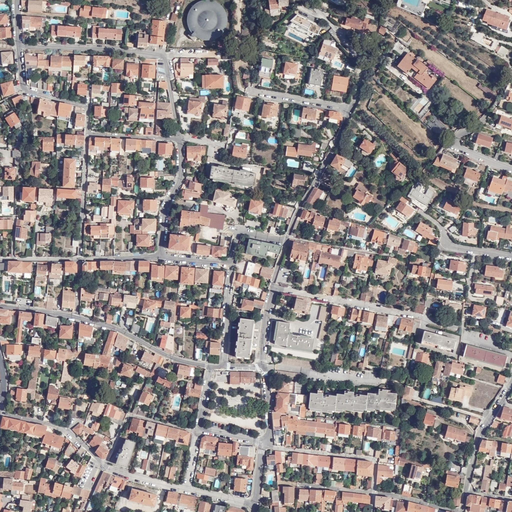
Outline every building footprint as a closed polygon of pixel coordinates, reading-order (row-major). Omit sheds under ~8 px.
[(191,32),(188,35),(194,40),(197,37),(200,39),(203,40),(207,40),(211,40),(213,39),(216,38),(219,36),(220,35),(223,33),(225,29),(227,25),(227,22),(227,18),(227,15),(226,11),(224,9),(223,7),(221,5),(217,2),(215,1),(212,0),(210,0),(203,0),(201,0),(198,2),(196,3),(194,5),(192,7),(190,9),(189,12),(188,15),(187,18),(187,21),(188,24),(188,27),(190,30),(191,32)] [(268,0),(270,10),(279,9),(279,5),(288,5),(287,0),(268,0)] [(21,1),(22,7),(28,7),(28,9),(42,9),(44,9),(44,4),(48,4),(48,2),(21,1)] [(107,8),(102,7),(102,8),(85,6),(85,8),(81,8),(79,16),(91,18),(91,16),(106,18),(107,8)] [(171,20),(176,21),(181,6),(177,6),(175,13),(173,13),(171,20)] [(508,22),(509,19),(505,18),(506,16),(487,10),(484,19),(488,21),(488,22),(508,29),(510,23),(508,22)] [(0,25),(2,25),(2,24),(8,23),(7,13),(0,14),(0,25)] [(317,36),(322,27),(297,14),(289,22),(308,31),(307,32),(317,36)] [(364,20),(352,17),(350,16),(350,18),(346,17),(345,19),(342,18),(340,24),(367,32),(369,24),(372,24),(373,20),(364,18),(364,20)] [(22,17),(22,28),(28,28),(28,31),(25,31),(25,33),(29,33),(30,27),(45,27),(45,18),(22,17)] [(151,35),(163,37),(165,22),(154,20),(151,35)] [(81,27),(52,25),(52,35),(81,37),(81,27)] [(100,26),(94,25),(93,38),(122,40),(122,29),(100,27),(100,26)] [(11,37),(10,27),(0,27),(0,39),(5,39),(5,38),(11,37)] [(381,27),(378,33),(383,36),(386,30),(381,27)] [(147,48),(147,46),(148,35),(148,33),(147,33),(147,35),(139,34),(138,47),(147,48)] [(162,44),(163,37),(151,35),(150,43),(162,44)] [(480,41),(491,48),(494,41),(483,35),(480,41)] [(428,60),(420,54),(416,59),(396,42),(387,53),(390,55),(395,50),(404,57),(397,66),(427,91),(437,78),(434,75),(435,74),(424,65),(428,60)] [(317,58),(326,61),(326,60),(331,62),(332,59),(333,59),(337,49),(323,43),(321,48),(320,51),(317,58)] [(497,53),(503,57),(508,50),(502,45),(501,47),(499,50),(498,52),(497,53)] [(12,52),(1,53),(3,65),(10,65),(10,64),(13,63),(12,52)] [(38,54),(37,54),(37,57),(29,56),(29,54),(24,54),(26,68),(38,68),(38,67),(38,54)] [(43,54),(38,54),(38,67),(49,68),(48,67),(49,61),(43,60),(43,54)] [(48,67),(49,68),(49,74),(52,74),(51,70),(60,71),(61,57),(58,57),(58,55),(54,54),(54,56),(50,56),(50,67),(48,67)] [(74,57),(73,64),(73,72),(77,73),(78,65),(85,65),(85,60),(94,60),(94,56),(74,55),(74,57)] [(93,66),(109,67),(109,64),(111,64),(111,57),(94,56),(94,60),(93,66)] [(61,57),(60,71),(60,77),(63,77),(65,75),(66,71),(71,71),(71,64),(73,64),(74,57),(61,57)] [(180,75),(189,75),(189,74),(193,74),(193,63),(188,63),(188,58),(180,58),(180,63),(177,63),(177,70),(180,70),(180,75)] [(259,74),(270,76),(273,61),(261,58),(261,61),(259,74)] [(123,71),(124,60),(113,59),(113,68),(111,68),(111,75),(113,75),(113,71),(123,71)] [(298,64),(286,62),(284,74),(287,75),(286,81),(291,82),(293,75),(295,76),(298,64)] [(137,77),(138,64),(127,63),(126,76),(134,76),(133,81),(136,81),(136,77),(137,77)] [(155,66),(143,65),(142,77),(154,78),(155,66)] [(322,70),(311,68),(308,83),(323,86),(324,84),(322,83),(323,79),(321,78),(322,70)] [(205,87),(223,87),(223,75),(206,75),(205,87)] [(348,92),(350,93),(352,87),(347,86),(348,78),(334,75),(331,89),(345,91),(346,88),(349,89),(348,92)] [(78,94),(87,95),(88,85),(84,84),(85,83),(77,81),(72,80),(72,88),(78,89),(78,94)] [(15,93),(11,82),(0,85),(4,96),(15,93)] [(92,83),(92,84),(92,97),(94,98),(94,96),(95,96),(100,96),(101,90),(110,91),(110,86),(92,83)] [(112,83),(111,92),(111,95),(117,95),(117,96),(121,97),(122,84),(112,83)] [(494,92),(484,85),(481,89),(491,97),(494,92)] [(503,98),(511,99),(511,90),(509,90),(509,93),(505,92),(503,98)] [(141,96),(122,95),(122,97),(124,97),(124,105),(135,106),(136,97),(141,98),(141,96)] [(185,112),(195,113),(196,114),(199,115),(200,114),(202,103),(205,103),(206,96),(199,96),(198,98),(190,97),(188,108),(185,108),(185,112)] [(236,102),(233,102),(232,107),(235,107),(235,110),(247,113),(250,99),(238,96),(236,102)] [(53,114),(58,115),(59,104),(48,102),(48,100),(40,99),(37,112),(44,113),(44,111),(47,112),(48,114),(49,114),(52,113),(53,114)] [(270,100),(265,99),(261,115),(275,118),(278,104),(275,104),(275,102),(270,102),(270,100)] [(225,118),(227,101),(223,101),(222,105),(214,104),(213,112),(210,111),(209,115),(219,117),(221,118),(223,119),(224,118),(225,118)] [(58,115),(58,117),(69,120),(70,116),(68,116),(69,110),(70,111),(71,105),(60,103),(59,104),(58,115)] [(76,106),(75,110),(76,110),(75,125),(84,126),(85,111),(83,110),(83,108),(76,106)] [(109,107),(102,106),(102,107),(95,107),(94,116),(106,116),(107,110),(109,110),(109,107)] [(302,118),(315,120),(315,118),(316,111),(321,111),(321,112),(323,112),(323,110),(303,107),(302,118)] [(140,118),(140,108),(129,108),(129,113),(128,119),(139,120),(140,118)] [(154,118),(154,109),(140,108),(140,118),(154,118)] [(173,120),(171,111),(157,110),(157,118),(173,120)] [(328,123),(336,124),(337,122),(342,123),(341,115),(339,112),(326,110),(325,117),(329,118),(328,123)] [(22,125),(14,112),(6,118),(11,126),(14,125),(16,128),(22,125)] [(421,121),(423,123),(430,114),(428,112),(421,121)] [(433,115),(426,124),(440,136),(447,127),(433,115)] [(511,119),(500,115),(500,117),(499,116),(498,119),(496,118),(495,121),(497,121),(495,128),(500,130),(501,126),(510,128),(510,129),(511,130),(511,119)] [(347,130),(355,133),(357,129),(353,128),(354,126),(349,124),(347,130)] [(476,143),(490,147),(492,137),(478,133),(476,143)] [(81,150),(84,151),(84,136),(57,134),(57,137),(57,148),(60,148),(60,147),(60,144),(60,143),(81,144),(81,146),(81,149),(81,150)] [(57,140),(57,137),(53,137),(54,138),(43,138),(43,137),(37,136),(37,141),(39,141),(38,148),(41,148),(41,149),(43,149),(43,147),(54,147),(54,140),(57,140)] [(104,146),(105,138),(96,137),(95,150),(96,150),(98,150),(102,150),(102,153),(104,153),(104,149),(104,146)] [(357,145),(360,148),(359,150),(360,152),(364,155),(366,154),(367,152),(372,144),(365,139),(363,138),(362,137),(357,145)] [(120,149),(120,139),(111,138),(111,147),(111,150),(116,150),(120,150),(120,149)] [(125,151),(135,151),(136,150),(136,149),(136,139),(120,139),(120,149),(120,150),(120,151),(119,155),(124,155),(124,146),(125,146),(125,151)] [(156,151),(157,140),(136,139),(136,149),(136,150),(142,150),(142,147),(151,147),(151,151),(156,151)] [(172,154),(172,144),(159,143),(159,153),(159,158),(171,158),(171,154),(172,154)] [(232,156),(240,157),(240,156),(245,157),(247,145),(247,144),(242,143),(242,144),(241,148),(234,146),(232,156)] [(299,143),(297,153),(311,156),(312,151),(314,151),(315,143),(311,143),(310,145),(299,143)] [(227,156),(232,157),(232,156),(234,146),(241,148),(241,146),(232,145),(231,150),(228,149),(227,156)] [(205,154),(206,146),(187,146),(187,159),(199,160),(200,154),(205,154)] [(394,149),(389,154),(395,160),(397,158),(398,159),(401,156),(394,149)] [(15,165),(22,165),(23,162),(21,150),(16,150),(13,150),(13,158),(15,158),(15,165)] [(338,153),(330,164),(339,170),(343,163),(349,167),(353,161),(338,153)] [(456,159),(438,153),(434,157),(436,157),(433,165),(439,167),(439,166),(440,163),(452,168),(451,171),(454,173),(456,168),(455,168),(457,163),(455,162),(456,159)] [(74,187),(75,159),(65,158),(63,186),(74,187)] [(396,161),(392,166),(394,167),(392,171),(397,175),(396,176),(396,177),(399,180),(401,180),(408,170),(396,161)] [(35,163),(35,162),(32,162),(31,168),(30,168),(30,176),(34,176),(34,177),(39,177),(40,171),(48,171),(49,164),(35,163)] [(255,173),(210,166),(209,178),(253,185),(255,173)] [(418,173),(412,166),(409,168),(411,171),(408,174),(413,178),(418,173)] [(14,175),(15,175),(16,170),(13,170),(13,169),(5,168),(5,179),(14,179),(14,178),(14,175)] [(480,173),(467,168),(463,178),(465,180),(464,182),(473,186),(474,183),(476,184),(480,173)] [(360,180),(364,174),(358,170),(354,175),(360,180)] [(305,189),(307,176),(294,173),(291,186),(305,189)] [(501,194),(503,188),(507,179),(508,175),(503,173),(501,179),(493,176),(489,186),(488,186),(486,191),(496,195),(497,192),(500,194),(501,194)] [(118,180),(118,186),(118,187),(132,188),(133,177),(133,175),(132,175),(127,175),(127,180),(118,180)] [(140,175),(140,178),(141,178),(141,189),(145,189),(145,191),(152,191),(152,187),(153,187),(153,178),(146,178),(146,175),(140,175)] [(103,185),(102,191),(106,192),(106,193),(110,193),(111,184),(113,184),(113,186),(118,186),(118,178),(116,178),(115,178),(113,178),(111,178),(109,178),(102,178),(102,185),(103,185)] [(511,180),(507,179),(503,188),(510,190),(507,196),(511,197),(511,180)] [(202,184),(190,181),(189,189),(201,191),(202,184)] [(98,183),(90,182),(89,185),(88,185),(87,191),(96,192),(98,183)] [(415,198),(427,205),(435,192),(429,188),(425,194),(419,191),(423,185),(419,182),(415,189),(413,187),(409,194),(415,198)] [(371,192),(359,184),(355,190),(357,191),(353,197),(359,201),(358,203),(362,205),(364,201),(367,203),(370,200),(378,205),(379,204),(384,207),(385,205),(369,194),(371,192)] [(12,201),(12,187),(4,187),(3,196),(0,196),(0,200),(12,201)] [(33,197),(36,197),(37,187),(34,187),(33,189),(22,189),(22,192),(21,192),(20,202),(33,201),(33,197)] [(63,197),(81,199),(82,189),(56,187),(56,192),(55,200),(62,201),(63,197)] [(314,187),(307,199),(305,202),(312,205),(315,200),(317,201),(323,190),(319,189),(317,187),(314,187)] [(38,201),(46,201),(45,205),(52,205),(53,189),(39,188),(38,201)] [(226,190),(217,188),(216,190),(215,190),(212,201),(216,202),(215,206),(219,207),(219,206),(225,207),(226,205),(227,208),(232,209),(234,207),(236,199),(229,197),(229,194),(222,192),(222,191),(226,191),(226,190)] [(202,192),(185,190),(183,190),(182,195),(184,195),(183,198),(189,199),(189,198),(192,199),(192,196),(199,197),(199,193),(201,194),(205,194),(206,193),(202,192)] [(108,216),(108,218),(112,219),(111,223),(112,223),(116,223),(117,199),(117,197),(117,192),(114,192),(114,194),(111,194),(111,198),(111,205),(109,205),(109,207),(108,216)] [(406,203),(408,200),(402,196),(400,199),(401,201),(396,208),(399,211),(397,214),(405,220),(409,216),(414,209),(406,203)] [(261,199),(257,198),(253,197),(252,200),(251,200),(248,213),(260,215),(262,203),(261,202),(261,199)] [(156,206),(156,199),(144,199),(143,212),(156,212),(157,212),(157,210),(158,210),(158,207),(156,206)] [(428,208),(415,199),(414,200),(413,202),(425,211),(428,208)] [(456,215),(461,207),(447,199),(443,207),(456,215)] [(133,201),(119,200),(118,211),(133,212),(133,201)] [(200,201),(200,203),(200,210),(200,225),(201,225),(208,226),(208,227),(222,229),(224,223),(230,224),(231,217),(208,213),(208,201),(202,200),(202,201),(200,201)] [(281,205),(272,202),(271,205),(275,206),(274,208),(270,208),(268,216),(272,217),(273,214),(278,215),(281,205)] [(296,209),(281,205),(278,215),(279,216),(286,217),(286,216),(291,217),(296,209)] [(303,209),(302,208),(295,221),(290,235),(297,237),(298,232),(295,231),(299,218),(307,219),(305,225),(311,226),(312,224),(315,212),(311,211),(311,212),(305,210),(304,211),(303,211),(303,209)] [(32,216),(35,216),(35,210),(27,209),(27,211),(24,211),(24,214),(23,214),(23,219),(26,220),(32,221),(32,222),(33,221),(33,220),(32,219),(32,216)] [(192,225),(200,225),(200,210),(181,210),(179,226),(185,226),(192,225)] [(322,217),(322,214),(315,212),(312,224),(322,227),(324,217),(322,217)] [(327,228),(338,231),(339,229),(343,230),(344,225),(349,227),(350,222),(327,216),(327,217),(327,220),(329,221),(327,228)] [(3,225),(3,228),(12,229),(12,220),(13,220),(13,218),(12,217),(2,217),(3,225)] [(134,233),(155,234),(156,218),(142,218),(142,231),(134,230),(134,233)] [(15,236),(25,238),(27,227),(22,227),(23,221),(17,219),(16,223),(16,229),(15,236)] [(415,230),(432,240),(434,236),(430,234),(432,232),(430,230),(431,228),(420,222),(415,230)] [(473,230),(473,223),(463,222),(462,235),(469,236),(469,234),(475,234),(475,230),(473,230)] [(90,228),(90,235),(94,235),(94,238),(101,238),(100,237),(100,223),(96,223),(96,225),(91,225),(91,223),(84,223),(84,236),(86,236),(86,234),(87,234),(87,228),(90,228)] [(114,226),(116,226),(116,223),(112,223),(112,226),(106,226),(106,223),(100,223),(100,237),(108,237),(108,233),(113,233),(114,233),(114,226)] [(350,234),(362,237),(365,227),(352,223),(350,234)] [(487,230),(486,236),(495,239),(496,236),(503,238),(504,237),(511,239),(511,240),(511,228),(509,228),(510,224),(507,223),(506,228),(490,225),(489,230),(487,230)] [(377,243),(381,244),(383,237),(384,234),(386,234),(386,233),(374,230),(372,238),(378,240),(377,243)] [(37,232),(36,244),(40,244),(40,240),(50,240),(50,233),(37,232)] [(386,246),(391,247),(391,245),(392,244),(396,245),(395,246),(394,249),(398,250),(401,238),(387,233),(387,234),(386,238),(384,242),(387,243),(386,246)] [(156,236),(156,234),(137,234),(137,245),(152,245),(152,241),(150,240),(151,235),(156,236)] [(191,236),(170,235),(169,249),(190,250),(191,236)] [(398,254),(404,256),(406,249),(413,251),(415,242),(402,238),(401,243),(399,247),(399,250),(398,254)] [(258,254),(261,241),(249,239),(245,253),(257,256),(258,254)] [(289,239),(287,245),(292,245),(290,258),(291,258),(291,261),(299,263),(304,264),(304,260),(305,260),(307,248),(309,248),(312,249),(312,252),(315,252),(317,244),(305,242),(305,245),(299,244),(299,241),(289,239)] [(282,245),(261,241),(258,254),(266,256),(267,251),(279,254),(282,245)] [(196,253),(209,254),(210,246),(210,244),(206,243),(206,246),(197,245),(196,253)] [(325,263),(328,263),(331,254),(321,251),(320,250),(321,244),(317,244),(315,252),(314,257),(319,258),(319,260),(318,262),(325,264),(325,263)] [(225,247),(219,247),(213,246),(212,254),(216,255),(215,255),(221,256),(221,255),(226,256),(226,249),(225,249),(225,247)] [(346,254),(348,250),(344,249),(343,254),(340,256),(331,254),(328,263),(333,264),(332,266),(338,267),(339,265),(344,266),(346,254)] [(367,264),(368,259),(369,257),(356,255),(354,265),(352,265),(351,271),(357,272),(362,273),(362,272),(367,273),(368,264),(367,264)] [(394,268),(397,258),(388,256),(386,261),(378,260),(375,272),(389,275),(390,267),(394,268)] [(125,275),(130,275),(130,270),(138,271),(139,261),(136,261),(136,260),(126,260),(126,262),(125,275)] [(412,273),(430,276),(431,269),(433,264),(431,264),(423,262),(416,261),(409,260),(408,271),(412,271),(412,273)] [(466,262),(450,260),(449,269),(456,270),(456,273),(465,275),(466,272),(464,272),(466,262)] [(22,261),(9,261),(8,271),(21,272),(22,261)] [(23,269),(22,269),(22,274),(27,275),(27,269),(33,269),(33,264),(37,264),(38,261),(24,261),(23,269)] [(74,261),(65,261),(65,271),(69,272),(69,275),(72,275),(72,276),(76,276),(77,264),(74,261)] [(98,269),(99,261),(85,261),(82,264),(82,273),(90,273),(90,271),(88,271),(88,269),(98,269)] [(114,261),(101,261),(100,269),(109,269),(109,272),(112,272),(113,261),(114,261)] [(120,274),(125,275),(126,262),(113,261),(112,272),(112,273),(120,274)] [(150,261),(139,261),(138,271),(147,272),(147,277),(149,277),(150,261)] [(248,261),(244,275),(251,277),(252,275),(254,269),(255,265),(255,263),(248,261)] [(46,265),(37,264),(36,279),(46,280),(47,266),(50,266),(50,262),(46,262),(46,265)] [(52,266),(50,266),(49,277),(63,278),(63,273),(63,270),(61,270),(62,264),(52,262),(52,266)] [(263,265),(255,263),(255,265),(259,266),(258,269),(262,269),(260,276),(271,279),(274,270),(262,267),(263,265)] [(163,281),(164,266),(159,266),(159,265),(152,264),(152,273),(150,273),(150,276),(156,277),(156,280),(156,281),(163,281)] [(484,275),(502,277),(503,271),(498,270),(499,267),(486,265),(484,275)] [(166,278),(178,279),(179,266),(166,266),(166,278)] [(194,268),(182,268),(181,283),(193,284),(194,268)] [(207,282),(208,269),(196,269),(195,281),(207,282)] [(214,271),(212,288),(221,289),(223,272),(214,271)] [(244,275),(234,272),(232,283),(241,286),(242,282),(249,284),(249,285),(257,287),(259,279),(251,277),(244,275)] [(442,280),(443,274),(435,273),(434,279),(437,279),(436,288),(452,290),(453,281),(442,280)] [(475,294),(492,296),(493,287),(475,284),(474,288),(476,288),(475,294)] [(83,297),(91,298),(92,293),(95,293),(95,292),(94,292),(95,290),(88,289),(88,288),(81,287),(80,295),(83,296),(83,297)] [(99,299),(109,300),(110,292),(97,290),(95,289),(95,290),(94,292),(95,292),(95,293),(95,300),(98,301),(99,299)] [(76,292),(63,290),(62,306),(75,307),(76,292)] [(371,302),(373,292),(367,291),(367,293),(365,300),(369,301),(369,302),(371,302)] [(114,293),(110,292),(109,300),(109,304),(118,305),(118,306),(121,306),(120,308),(122,308),(124,302),(125,295),(124,294),(118,293),(114,293)] [(129,295),(125,295),(124,302),(128,303),(129,301),(138,304),(139,297),(137,297),(129,295)] [(142,310),(154,312),(155,306),(162,307),(163,301),(148,299),(141,297),(139,297),(138,304),(137,304),(143,305),(142,310)] [(291,312),(309,316),(312,304),(310,303),(311,298),(305,297),(305,300),(297,299),(296,298),(295,304),(293,304),(291,312)] [(34,298),(33,307),(46,308),(46,300),(34,298)] [(264,302),(254,299),(253,302),(241,299),(240,303),(242,304),(241,308),(251,311),(252,307),(262,309),(264,302)] [(422,314),(423,312),(424,305),(426,300),(423,299),(422,304),(416,303),(414,312),(422,314)] [(54,301),(46,300),(46,308),(53,309),(54,301)] [(462,305),(463,305),(464,303),(446,300),(445,303),(443,303),(442,306),(445,306),(445,307),(461,309),(462,305)] [(181,307),(180,316),(190,317),(190,309),(193,309),(193,313),(197,313),(198,308),(199,308),(199,305),(193,305),(189,304),(189,307),(186,307),(186,304),(178,303),(175,302),(175,306),(177,306),(181,307)] [(208,306),(199,305),(199,308),(203,308),(203,315),(221,317),(222,308),(220,307),(219,308),(207,307),(208,306)] [(486,308),(474,305),(472,315),(484,317),(486,308)] [(319,339),(326,340),(330,322),(325,321),(329,307),(321,306),(318,320),(324,321),(319,339)] [(343,315),(344,308),(332,306),(331,313),(331,318),(337,319),(338,315),(343,315)] [(0,322),(10,324),(11,316),(10,316),(10,315),(12,315),(12,314),(15,314),(16,315),(19,315),(19,311),(0,308),(0,322)] [(359,321),(361,310),(350,308),(348,318),(348,319),(348,321),(357,323),(358,321),(359,321)] [(19,311),(19,315),(19,316),(16,342),(20,343),(23,320),(32,321),(33,313),(19,311)] [(363,317),(362,321),(366,322),(365,327),(370,328),(373,313),(364,311),(363,315),(362,315),(362,317),(363,317)] [(44,314),(35,313),(34,324),(43,325),(44,314)] [(393,323),(394,316),(377,313),(375,329),(385,331),(386,325),(392,326),(393,323)] [(58,328),(59,318),(44,314),(43,325),(42,327),(42,328),(47,328),(47,324),(54,326),(54,329),(52,329),(52,331),(57,332),(57,331),(58,328)] [(415,335),(417,335),(420,322),(421,320),(402,317),(400,325),(398,332),(410,335),(411,331),(415,332),(415,335)] [(63,319),(59,318),(58,328),(60,328),(59,337),(71,338),(72,327),(61,326),(63,319)] [(249,357),(253,320),(240,318),(239,326),(237,326),(237,329),(239,329),(237,345),(235,345),(235,348),(236,348),(235,356),(249,357)] [(289,331),(290,323),(278,321),(274,344),(312,350),(314,338),(306,337),(306,335),(303,335),(303,337),(288,334),(288,333),(290,333),(290,331),(289,331)] [(79,323),(78,342),(82,342),(82,339),(85,340),(84,343),(88,343),(93,343),(94,343),(95,339),(92,338),(92,337),(90,337),(93,326),(79,323)] [(164,350),(173,354),(173,342),(174,330),(169,329),(169,335),(168,335),(167,340),(164,347),(164,350)] [(117,332),(110,330),(103,353),(99,351),(98,354),(100,354),(110,355),(117,332)] [(421,341),(453,350),(456,340),(424,331),(421,341)] [(40,338),(32,337),(32,340),(32,341),(38,342),(38,340),(39,340),(39,342),(41,342),(42,333),(38,332),(38,334),(40,334),(40,338)] [(119,347),(123,349),(126,344),(125,344),(128,338),(118,332),(114,344),(119,347)] [(164,347),(167,340),(168,335),(168,333),(166,332),(165,335),(163,334),(162,335),(159,346),(164,347)] [(219,354),(220,338),(210,338),(210,341),(205,340),(205,353),(219,354)] [(452,353),(453,350),(421,341),(420,343),(452,353)] [(27,343),(26,349),(26,351),(27,351),(27,360),(34,360),(33,365),(31,365),(31,369),(30,369),(28,387),(26,387),(25,388),(35,389),(38,363),(40,347),(40,345),(32,344),(27,343)] [(21,351),(21,345),(7,344),(7,358),(10,358),(10,359),(21,359),(21,354),(23,355),(23,351),(21,351)] [(42,347),(40,347),(38,363),(45,364),(46,357),(57,359),(59,347),(55,347),(55,350),(52,349),(52,348),(51,348),(51,347),(45,346),(45,349),(42,348),(42,347)] [(65,348),(59,347),(57,359),(63,359),(64,359),(65,348)] [(415,360),(430,365),(433,352),(414,347),(411,357),(416,359),(415,360)] [(465,357),(503,368),(506,357),(468,347),(465,357)] [(67,348),(65,348),(64,359),(69,359),(70,358),(70,356),(72,356),(73,357),(74,350),(73,350),(67,349),(67,348)] [(81,351),(80,351),(78,351),(77,350),(77,356),(80,356),(84,357),(84,359),(84,361),(94,363),(93,366),(93,367),(97,368),(98,367),(99,358),(95,358),(95,354),(86,353),(86,352),(81,351)] [(160,355),(155,353),(154,356),(144,351),(141,359),(150,363),(152,360),(156,362),(160,355)] [(110,355),(100,354),(99,358),(98,367),(108,369),(107,372),(112,373),(114,364),(109,363),(111,356),(110,355)] [(336,354),(334,364),(342,365),(343,361),(338,359),(339,354),(336,354)] [(302,359),(281,356),(280,363),(317,370),(318,363),(302,359)] [(453,359),(448,357),(447,362),(437,360),(432,379),(438,381),(439,378),(441,379),(447,380),(449,371),(453,359)] [(122,358),(120,363),(123,364),(122,368),(123,368),(122,374),(131,376),(133,366),(124,364),(126,360),(122,358)] [(464,362),(453,359),(449,371),(462,374),(463,370),(462,369),(464,362)] [(178,363),(174,362),(172,365),(176,366),(176,367),(177,368),(176,373),(177,373),(176,376),(181,377),(182,374),(190,375),(191,366),(178,363)] [(152,371),(148,369),(147,370),(135,364),(134,365),(136,366),(135,368),(137,369),(137,370),(145,375),(149,377),(150,375),(152,371)] [(60,382),(65,383),(66,382),(68,382),(70,369),(63,368),(60,382)] [(172,381),(152,371),(150,375),(157,378),(156,381),(169,387),(172,381)] [(255,371),(231,371),(229,373),(229,384),(240,384),(240,382),(255,382),(255,371)] [(277,371),(276,377),(295,380),(300,381),(300,375),(277,371)] [(506,376),(499,374),(496,382),(503,384),(506,376)] [(270,385),(271,392),(278,393),(278,391),(283,392),(283,393),(287,394),(287,393),(289,382),(279,380),(278,386),(276,386),(270,385)] [(48,385),(47,399),(52,399),(52,403),(56,404),(58,389),(54,389),(55,386),(48,385)] [(410,400),(413,389),(405,386),(401,398),(410,400)] [(470,396),(472,388),(463,386),(462,389),(459,388),(456,387),(456,388),(451,387),(449,397),(454,399),(455,397),(463,399),(464,394),(465,392),(467,393),(467,395),(470,396)] [(35,389),(25,388),(18,387),(16,400),(25,401),(27,391),(32,391),(31,398),(33,398),(35,389)] [(192,388),(186,387),(183,398),(188,398),(188,394),(200,396),(201,390),(192,389),(192,388)] [(378,390),(377,393),(377,400),(374,400),(374,393),(367,392),(366,395),(359,394),(358,395),(355,395),(355,402),(352,401),(352,395),(352,391),(347,390),(346,392),(343,392),(343,394),(336,393),(336,395),(328,394),(328,396),(325,396),(324,402),(321,402),(321,395),(322,392),(317,392),(317,393),(309,392),(308,408),(320,409),(319,411),(326,411),(327,410),(334,410),(334,408),(352,410),(352,408),(365,410),(365,407),(379,409),(379,407),(394,408),(396,393),(386,391),(386,389),(381,389),(381,390),(378,390)] [(153,395),(143,390),(138,399),(148,404),(153,395)] [(287,411),(287,412),(289,412),(288,414),(290,414),(298,415),(300,415),(304,416),(306,397),(293,395),(287,394),(277,393),(275,410),(287,411)] [(70,402),(76,403),(76,399),(58,395),(56,407),(70,409),(71,405),(70,405),(70,402)] [(426,405),(408,400),(406,404),(425,409),(426,405)] [(100,414),(104,405),(98,403),(96,402),(95,404),(92,403),(90,411),(93,413),(93,415),(96,416),(97,414),(100,414)] [(119,420),(122,421),(120,416),(121,412),(116,411),(117,408),(108,405),(104,416),(106,416),(105,418),(118,422),(119,420)] [(132,412),(144,416),(145,412),(139,411),(140,407),(135,406),(132,412)] [(502,407),(496,417),(511,421),(511,420),(511,409),(503,407),(502,407)] [(212,409),(210,420),(258,429),(260,419),(212,409)] [(437,412),(427,409),(423,423),(432,426),(437,412)] [(287,412),(272,411),(273,430),(278,429),(278,431),(282,430),(282,429),(282,426),(287,426),(288,414),(289,412),(287,412)] [(290,414),(288,414),(287,426),(287,428),(297,429),(298,419),(290,418),(290,414)] [(298,415),(298,419),(297,429),(306,430),(307,420),(300,419),(300,415),(298,415)] [(470,415),(469,422),(476,424),(478,421),(477,418),(470,415)] [(3,417),(0,427),(23,432),(26,422),(3,417)] [(146,421),(133,417),(132,422),(130,421),(128,425),(126,432),(128,433),(130,429),(136,431),(135,434),(141,436),(146,421)] [(316,421),(315,431),(324,432),(326,423),(320,422),(320,418),(317,418),(316,421)] [(307,420),(306,430),(315,431),(316,421),(307,420)] [(326,423),(324,432),(324,437),(326,437),(326,433),(334,434),(336,420),(334,420),(334,424),(326,423)] [(334,434),(333,438),(333,440),(336,441),(336,437),(335,437),(336,432),(336,430),(338,430),(338,432),(349,434),(350,425),(346,424),(347,421),(343,421),(342,424),(340,424),(340,421),(336,420),(334,434)] [(147,421),(142,437),(146,438),(147,435),(151,436),(155,423),(147,421)] [(26,422),(23,432),(23,433),(43,438),(44,431),(46,427),(26,422)] [(92,434),(94,431),(88,428),(84,426),(85,425),(80,423),(72,429),(79,435),(80,435),(82,432),(81,431),(82,429),(92,434)] [(154,438),(165,440),(166,437),(168,427),(157,424),(154,438)] [(365,427),(365,424),(360,424),(360,426),(354,425),(352,434),(361,436),(362,426),(365,427)] [(368,424),(365,424),(365,427),(363,444),(365,444),(366,431),(368,432),(367,436),(377,437),(377,436),(382,437),(383,429),(379,428),(378,427),(368,426),(368,424)] [(470,443),(472,438),(464,435),(466,432),(443,424),(442,428),(446,429),(444,435),(462,441),(461,444),(463,444),(464,441),(470,443)] [(383,426),(383,429),(382,437),(382,438),(386,439),(394,440),(395,432),(386,430),(387,426),(383,426)] [(168,427),(166,437),(175,438),(173,449),(174,449),(176,441),(178,429),(168,427)] [(187,444),(190,432),(178,429),(176,441),(187,444)] [(50,448),(55,435),(44,431),(43,438),(41,445),(50,448)] [(104,439),(105,436),(98,432),(94,431),(92,434),(94,435),(90,443),(97,448),(98,449),(100,445),(102,442),(104,439)] [(64,438),(55,435),(50,448),(60,451),(64,438)] [(214,455),(217,438),(205,436),(202,438),(201,441),(200,447),(204,448),(203,452),(203,453),(214,455)] [(70,457),(76,447),(71,442),(69,440),(68,442),(67,443),(69,444),(64,453),(69,457),(70,457)] [(127,466),(135,442),(126,440),(123,447),(122,452),(120,452),(117,463),(127,466)] [(480,444),(479,450),(490,452),(489,455),(495,456),(496,450),(497,442),(482,440),(480,444)] [(100,445),(107,450),(109,447),(102,442),(100,445)] [(503,442),(501,453),(510,454),(511,444),(503,442)] [(231,444),(218,443),(217,454),(222,454),(222,456),(225,456),(225,454),(230,455),(231,444)] [(82,452),(84,448),(81,445),(78,449),(75,453),(79,455),(81,452),(82,452)] [(105,458),(109,451),(107,450),(100,445),(98,449),(97,448),(95,451),(101,458),(105,458)] [(239,449),(239,452),(239,455),(253,456),(254,447),(239,446),(239,449)] [(140,457),(147,459),(149,452),(141,450),(140,457)] [(275,461),(281,462),(283,462),(283,463),(285,463),(284,456),(285,456),(284,452),(275,450),(275,461)] [(290,463),(302,464),(303,454),(293,453),(293,460),(288,460),(285,460),(285,461),(286,461),(286,462),(286,463),(287,463),(286,466),(290,466),(290,463)] [(317,466),(318,455),(303,454),(302,464),(301,467),(314,468),(313,472),(316,473),(317,466)] [(253,456),(239,455),(237,455),(236,464),(247,465),(246,469),(252,469),(253,456)] [(269,464),(275,464),(275,461),(275,455),(269,455),(269,457),(265,457),(264,464),(266,464),(266,465),(267,464),(267,463),(269,463),(269,464)] [(319,465),(329,466),(328,469),(331,470),(331,468),(332,467),(332,457),(318,455),(317,466),(319,467),(319,465)] [(52,471),(57,461),(48,457),(45,468),(52,471)] [(71,470),(75,472),(79,465),(75,463),(77,459),(73,457),(70,460),(67,466),(66,467),(71,470)] [(344,470),(345,459),(332,457),(332,467),(331,468),(344,470)] [(404,462),(411,463),(411,460),(401,458),(399,457),(398,464),(404,466),(404,462)] [(483,479),(490,480),(493,466),(494,466),(495,464),(495,458),(494,458),(494,460),(492,459),(491,466),(486,465),(483,479)] [(356,471),(357,460),(345,459),(344,470),(356,471)] [(356,474),(372,475),(373,464),(371,462),(357,460),(356,471),(356,474)] [(169,475),(168,478),(173,479),(176,467),(174,467),(175,461),(172,461),(171,466),(169,475)] [(283,468),(282,463),(276,464),(276,473),(279,473),(286,472),(286,468),(283,468)] [(81,477),(86,466),(80,464),(79,465),(75,472),(77,473),(78,471),(80,472),(79,476),(81,477)] [(423,467),(423,466),(419,465),(412,464),(408,478),(419,480),(423,467)] [(393,466),(378,465),(376,482),(383,483),(384,479),(382,479),(382,476),(392,477),(393,466)] [(15,471),(15,477),(30,478),(33,468),(26,467),(25,470),(16,469),(15,471)] [(204,467),(203,473),(213,475),(214,470),(204,467)] [(104,478),(106,473),(103,471),(94,490),(98,492),(104,478)] [(463,483),(465,474),(444,471),(444,473),(446,473),(444,485),(456,487),(458,477),(461,477),(460,482),(463,483)] [(114,476),(106,473),(104,478),(111,482),(112,482),(114,476)] [(233,473),(230,473),(228,489),(244,491),(244,490),(246,490),(247,484),(246,484),(247,475),(235,474),(234,483),(232,483),(233,473)] [(3,488),(12,489),(13,482),(13,478),(11,477),(11,478),(4,478),(3,484),(1,484),(0,492),(3,492),(3,488)] [(109,489),(116,492),(118,487),(119,488),(119,490),(122,491),(127,481),(114,477),(111,484),(109,489)] [(41,478),(41,480),(38,492),(51,496),(54,486),(46,484),(47,479),(41,478)] [(485,492),(488,492),(490,480),(483,479),(481,489),(486,489),(485,492)] [(12,489),(11,493),(12,493),(16,493),(17,490),(23,491),(23,482),(13,482),(12,489)] [(54,486),(51,496),(60,499),(61,495),(70,497),(73,487),(55,482),(55,483),(54,486)] [(402,494),(407,495),(407,496),(409,496),(409,495),(408,495),(409,494),(411,485),(404,484),(402,494)] [(76,486),(74,486),(72,493),(80,496),(82,488),(76,486)] [(284,502),(293,502),(293,486),(283,486),(283,492),(284,492),(284,502)] [(82,500),(86,501),(90,490),(82,488),(80,496),(83,496),(82,500)] [(153,506),(156,495),(144,491),(132,488),(128,499),(153,506)] [(310,488),(308,488),(308,490),(299,489),(298,499),(309,500),(310,490),(310,488)] [(309,500),(309,503),(312,503),(312,500),(320,501),(321,491),(310,490),(309,500)] [(336,491),(322,490),(322,498),(334,494),(336,494),(336,491)] [(178,493),(168,491),(166,500),(165,500),(164,503),(168,503),(168,502),(173,503),(172,509),(174,509),(178,493)] [(353,493),(342,492),(342,500),(335,500),(334,511),(341,511),(342,503),(348,503),(348,500),(352,501),(353,493)] [(455,493),(452,508),(455,509),(459,506),(462,492),(460,492),(460,494),(455,493)] [(368,495),(353,493),(352,501),(368,503),(368,504),(369,504),(370,497),(368,495)] [(193,497),(181,494),(178,505),(187,507),(189,499),(192,500),(193,497)] [(277,511),(286,511),(286,507),(279,507),(278,494),(277,494),(277,502),(277,511)] [(484,511),(487,498),(468,495),(466,505),(471,506),(470,509),(480,510),(479,511),(484,511)] [(383,509),(391,509),(391,508),(393,499),(389,498),(390,497),(375,496),(375,505),(383,506),(383,509)] [(189,499),(187,507),(189,507),(189,509),(190,509),(190,510),(194,511),(197,498),(193,497),(192,500),(189,499)] [(499,508),(500,500),(490,498),(489,506),(499,508)] [(321,511),(320,511),(328,511),(324,500),(322,499),(321,504),(321,511)] [(20,500),(19,505),(23,506),(22,511),(25,511),(29,511),(30,508),(34,509),(34,507),(35,502),(31,501),(20,500)] [(195,511),(206,511),(204,502),(204,501),(200,500),(198,508),(197,508),(195,511)] [(504,511),(505,511),(507,501),(500,500),(499,508),(498,511),(504,511)] [(413,511),(415,503),(408,501),(408,504),(406,511),(413,511)] [(392,507),(391,511),(406,511),(408,504),(397,502),(396,508),(392,507)]
